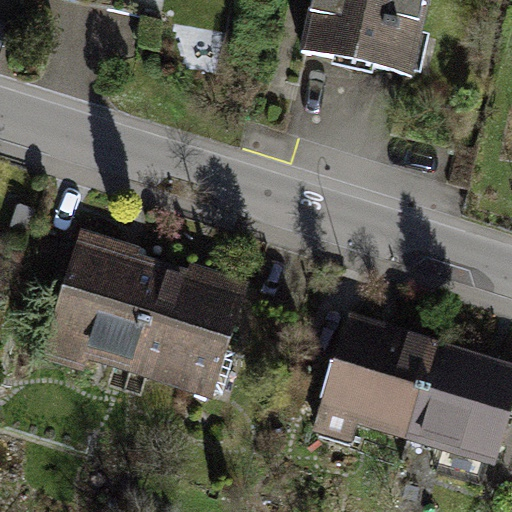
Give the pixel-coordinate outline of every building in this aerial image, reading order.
[(430,0),(303,0),(285,76),(405,105),(430,0)] [(129,374),(159,289),(80,263),(52,348),(129,374)] [(240,315),(159,289),(129,374),(211,401),(240,315)] [(407,437),(433,348),(347,324),(322,412),(407,437)] [(511,402),(511,371),(433,348),(407,437),(495,462),(511,402)]
